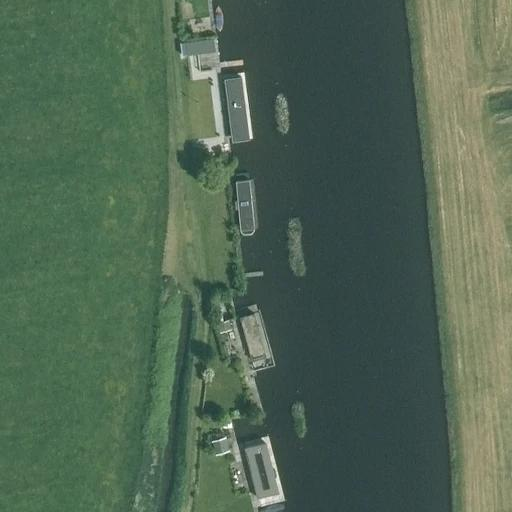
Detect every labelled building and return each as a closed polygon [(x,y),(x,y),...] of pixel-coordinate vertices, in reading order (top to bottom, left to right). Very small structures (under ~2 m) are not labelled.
[(189,53),(198,52),(197,41),(187,42),(189,53)] [(244,77),(225,79),(232,143),(252,141),(244,77)] [(250,181),(237,182),(242,235),(255,234),(250,181)] [(268,359),(255,314),(240,318),(253,364),(268,359)] [(218,323),(220,330),(231,328),(229,321),(223,322),(218,323)] [(225,437),(212,441),(215,448),(227,445),(225,437)] [(269,456),(247,461),(258,502),(280,497),(269,456)]
